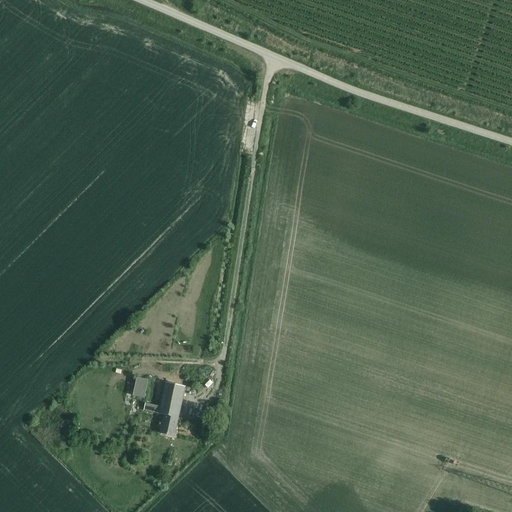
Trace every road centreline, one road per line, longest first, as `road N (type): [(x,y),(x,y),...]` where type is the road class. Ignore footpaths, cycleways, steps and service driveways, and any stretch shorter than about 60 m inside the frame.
road 1 (unclassified): [(274,58),(222,360)]
road 2 (unclassified): [(511,143),(274,58)]
road 3 (unclassified): [(274,58),(140,0)]
